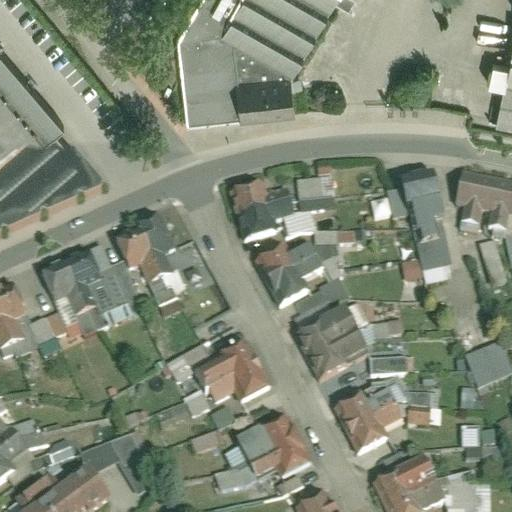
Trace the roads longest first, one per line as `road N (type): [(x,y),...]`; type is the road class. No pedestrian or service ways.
road 1 (residential): [(186,183),(359,511)]
road 2 (residential): [(511,161),(362,145),(246,162),(186,183)]
road 3 (residential): [(186,183),(0,265)]
